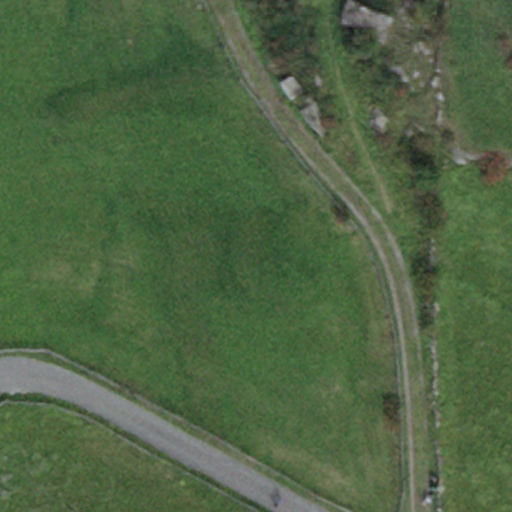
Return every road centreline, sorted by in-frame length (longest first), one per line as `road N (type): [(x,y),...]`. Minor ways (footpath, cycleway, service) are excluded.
road 1 (track): [(0,377),(32,376),(89,394),(296,511)]
road 2 (track): [(217,0),(266,102),(340,182),(394,262)]
